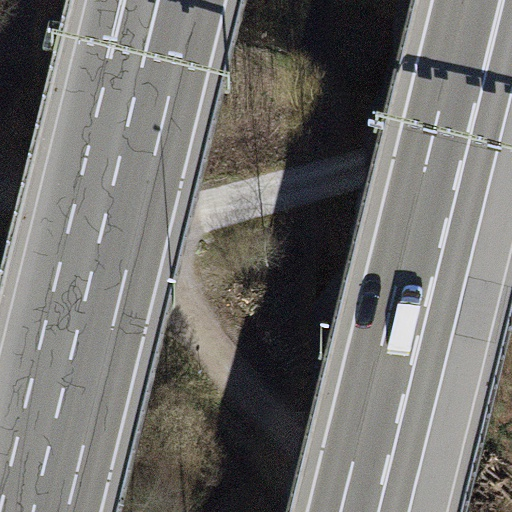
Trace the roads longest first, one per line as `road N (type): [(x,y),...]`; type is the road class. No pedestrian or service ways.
road 1 (motorway): [(194,0),(65,511)]
road 2 (track): [(365,511),(79,208)]
road 3 (motorway): [(342,511),(432,143)]
road 4 (motorway): [(432,143),(511,0)]
road 5 (motorway): [(432,143),(467,0)]
